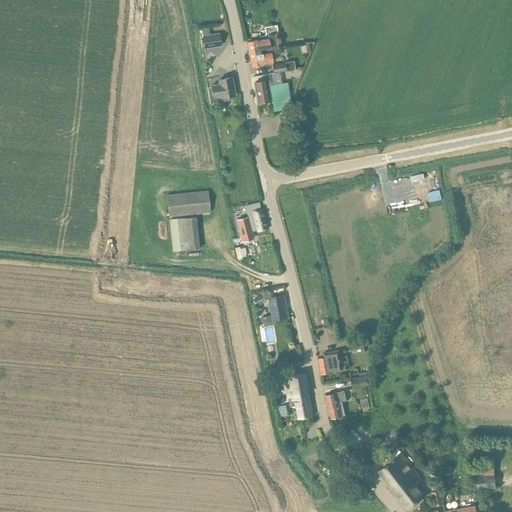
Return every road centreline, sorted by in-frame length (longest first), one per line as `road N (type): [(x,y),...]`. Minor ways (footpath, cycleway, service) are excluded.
road 1 (tertiary): [(395,511),(325,423),(271,211),(272,179)]
road 2 (unclassified): [(272,179),(511,134)]
road 3 (tertiary): [(272,179),(257,153),(229,0)]
